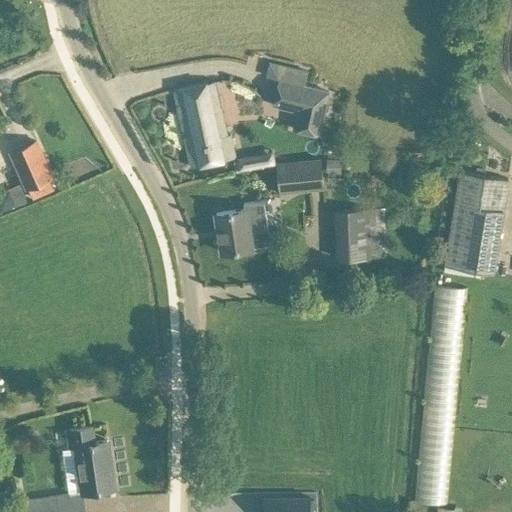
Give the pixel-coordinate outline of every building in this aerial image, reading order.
[(175,89),(192,166),(236,157),(230,134),(227,134),(215,80),(175,89)] [(329,91),(279,80),(273,104),(298,110),(294,128),(319,134),(329,91)] [(27,188),(41,182),(52,177),(36,140),(11,152),(27,188)] [(240,167),(278,164),(278,154),(239,157),(240,167)] [(324,188),(323,179),(321,158),(311,159),(293,160),(296,191),(324,188)] [(326,172),(341,173),(342,160),(326,159),(326,172)] [(461,170),(446,264),(494,272),(508,178),(461,170)] [(37,196),(61,188),(58,178),(34,187),(37,196)] [(0,216),(32,196),(22,181),(0,194),(0,216)] [(246,208),(217,212),(222,252),(234,250),(239,254),(246,253),(250,247),(253,247),(272,244),(265,199),(245,203),(246,208)] [(338,258),(370,257),(383,256),(382,208),(369,209),(337,210),(338,258)] [(432,282),(417,499),(452,501),(467,284),(432,282)] [(84,492),(95,490),(115,487),(108,440),(93,442),(91,426),(67,430),(70,446),(76,445),(84,492)] [(63,511),(61,493),(2,501),(4,511),(0,511),(63,511)] [(310,511),(310,496),(281,497),(280,511),(310,511)]
